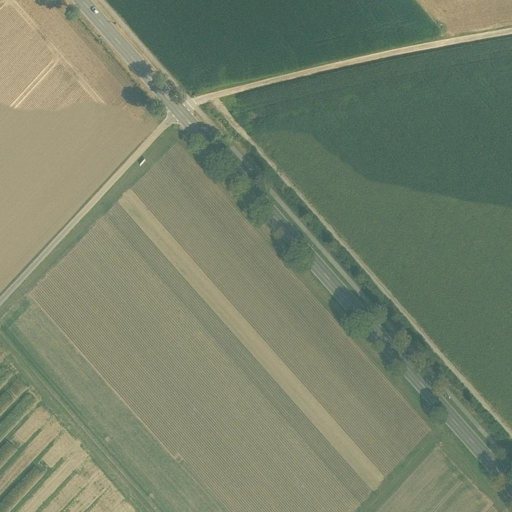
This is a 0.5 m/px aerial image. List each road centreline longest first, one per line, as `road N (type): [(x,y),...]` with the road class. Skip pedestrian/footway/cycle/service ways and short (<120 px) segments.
road 1 (primary): [(180,106),(511,492)]
road 2 (unclassified): [(511,30),(180,106)]
road 3 (unclassified): [(180,106),(0,300)]
road 4 (primary): [(85,0),(180,106)]
